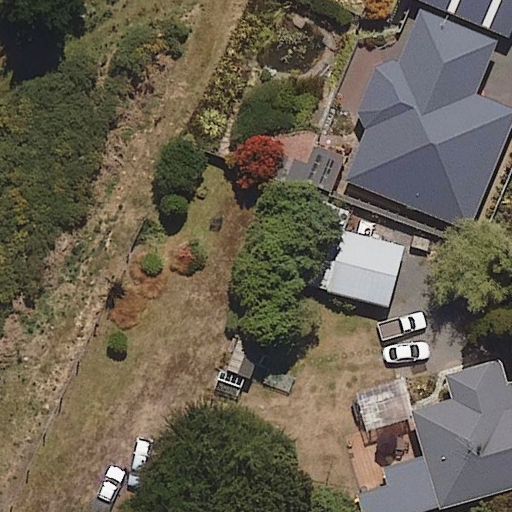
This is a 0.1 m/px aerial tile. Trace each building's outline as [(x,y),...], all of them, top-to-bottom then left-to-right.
[(511,0),(417,0),(511,40),(511,37),(511,0)] [(363,128),(342,182),(470,231),(511,123),(511,105),(477,92),(497,41),(420,11),(400,60),(392,57),(372,69),(358,107),(363,128)] [(347,157),(314,144),(307,164),(294,159),(288,176),(333,194),(347,157)] [(392,311),(408,253),(319,228),(303,287),(392,311)] [(287,391),(282,356),(251,361),(256,396),(287,391)] [(363,511),(433,511),(511,492),(511,390),(509,391),(503,367),(446,382),(452,406),(410,416),(422,464),(384,473),(389,492),(360,499),(363,511)]
